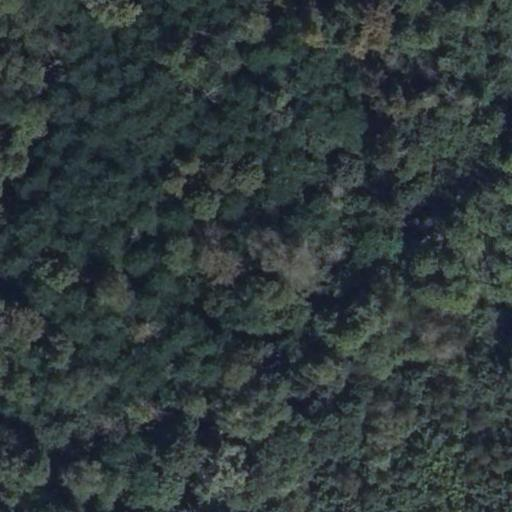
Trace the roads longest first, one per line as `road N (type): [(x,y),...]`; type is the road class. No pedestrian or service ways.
road 1 (track): [(0,285),(41,64),(65,0)]
road 2 (track): [(426,325),(485,401),(511,467)]
